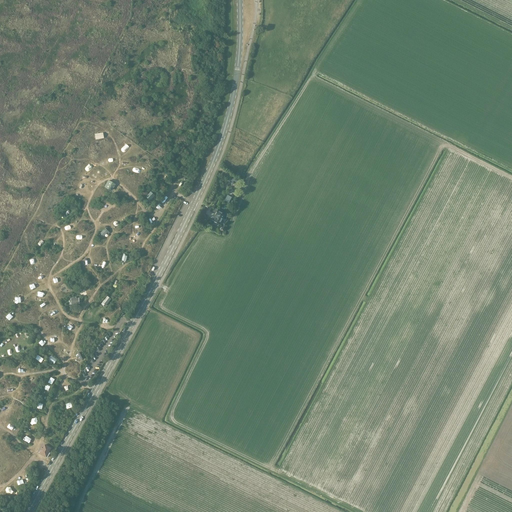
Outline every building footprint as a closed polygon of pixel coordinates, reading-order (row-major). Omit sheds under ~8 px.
[(109,181),(104,187),(110,191),(115,184),(109,181)] [(149,201),(155,196),(150,192),(145,197),(149,201)] [(214,221),(213,221),(214,222),(213,223),(218,225),(218,224),(219,225),(223,218),(225,214),(217,210),(215,215),(216,215),(215,218),(214,221)] [(53,364),(56,360),(51,355),(48,359),(53,364)] [(44,445),(40,453),(46,457),(50,448),(44,445)]
